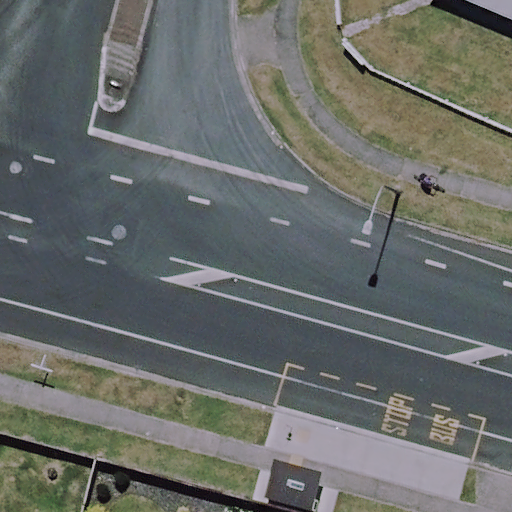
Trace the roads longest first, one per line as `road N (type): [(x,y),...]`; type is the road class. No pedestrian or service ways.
road 1 (tertiary): [(511,367),(68,239)]
road 2 (residential): [(68,239),(133,0)]
